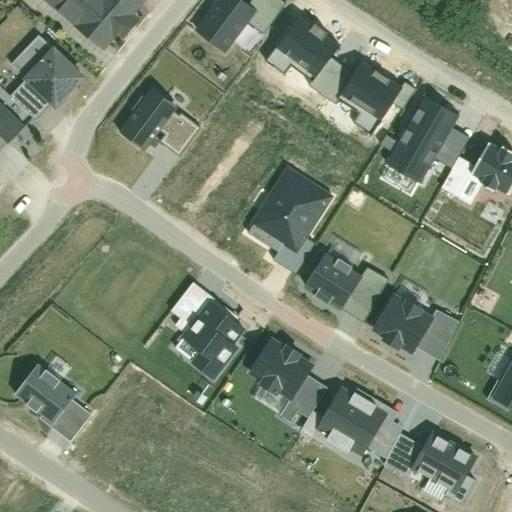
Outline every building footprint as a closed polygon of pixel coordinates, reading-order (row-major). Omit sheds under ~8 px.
[(44,0),(102,50),(146,0),(44,0)] [(242,0),(217,0),(195,31),(224,53),(247,23),(262,34),(284,3),(280,0),(251,0),(248,4),(242,0)] [(309,87),(333,104),(339,96),(354,75),(330,58),(339,46),(300,18),(275,54),(313,81),(309,87)] [(9,95),(37,124),(91,71),(61,41),(56,46),(43,33),(1,75),(15,88),(9,95)] [(373,136),(402,90),(361,63),(354,75),(339,96),(361,111),(353,123),(373,136)] [(151,84),(117,128),(146,150),(159,132),(164,136),(160,141),(183,159),(207,127),(151,84)] [(432,158),(453,170),(459,158),(471,138),(454,128),(460,118),(425,98),(398,143),(386,136),(381,146),(393,153),(386,163),(418,182),(432,158)] [(28,134),(0,107),(0,152),(4,149),(9,154),(28,134)] [(497,188),(507,194),(511,185),(511,157),(511,158),(511,157),(511,153),(503,148),(500,152),(488,144),(474,167),(459,158),(453,170),(442,188),(458,198),(473,174),(485,181),(483,183),(495,191),(497,188)] [(333,196),(287,167),(251,224),(284,245),(274,261),(295,274),(314,244),(306,238),(333,196)] [(326,254),(305,287),(362,322),(389,280),(366,266),(361,275),(326,254)] [(392,293),(369,332),(410,356),(415,348),(437,361),(460,321),(438,308),(433,316),(392,293)] [(238,347),(249,331),(209,303),(183,340),(201,352),(193,362),(220,381),(242,350),(238,347)] [(249,376),(293,402),(314,366),(271,340),(249,376)] [(511,361),(490,399),(511,411),(511,361)] [(38,365),(16,395),(73,438),(91,415),(73,401),(78,395),(38,365)] [(343,386),(316,430),(365,460),(392,415),(343,386)] [(457,493),(477,455),(434,433),(415,471),(457,493)]
